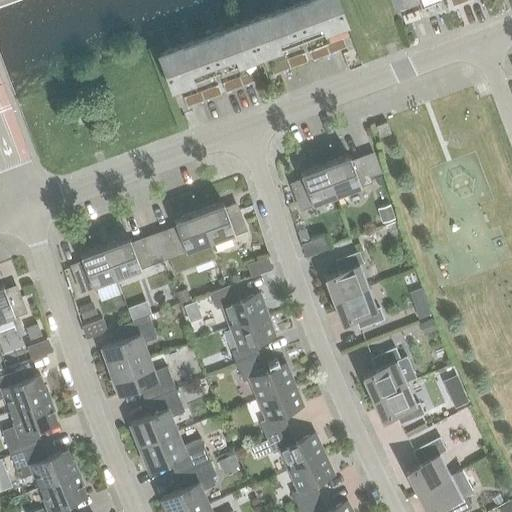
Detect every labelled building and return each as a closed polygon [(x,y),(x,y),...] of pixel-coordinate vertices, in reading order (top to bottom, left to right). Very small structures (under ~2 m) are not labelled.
[(304,0),(303,1),(315,34),(323,32),(323,33),(330,30),(318,0),(304,0)] [(336,0),(318,0),(330,30),(345,25),(336,0)] [(303,1),(288,6),(301,40),(315,34),(303,1)] [(438,3),(422,9),(425,17),(442,11),(438,3)] [(301,40),(288,6),(274,12),(286,45),(301,40)] [(418,10),(402,16),(405,25),(421,19),(418,10)] [(265,13),(259,16),(272,52),(279,49),(278,48),(286,45),(274,12),(266,15),(265,13)] [(259,16),(244,21),(258,57),(272,52),(259,16)] [(244,21),(230,27),(243,63),(258,57),(244,21)] [(243,63),(230,27),(223,29),(224,30),(216,33),(228,67),(236,64),(237,65),(243,63)] [(216,33),(201,39),(214,72),(228,67),(216,33)] [(214,72),(201,39),(187,44),(199,78),(214,72)] [(330,43),(334,52),(345,48),(342,39),(330,43)] [(334,52),(330,43),(319,47),(322,57),(334,52)] [(179,46),(172,48),(185,84),(192,82),(192,80),(199,78),(187,44),(179,47),(179,46)] [(322,57),(319,47),(307,52),(311,61),(322,57)] [(185,84),(172,48),(157,54),(170,90),(185,84)] [(292,57),(295,67),(307,62),(303,53),(292,57)] [(295,67),(292,57),(280,62),(284,71),(295,67)] [(284,71),(280,62),(269,66),(272,75),(284,71)] [(244,75),(247,85),(259,80),(255,71),(244,75)] [(247,85),(244,75),(232,79),(236,89),(247,85)] [(236,89),(232,79),(221,84),(224,93),(236,89)] [(205,90),(208,99),(220,95),(216,85),(205,90)] [(208,99),(205,90),(193,94),(197,103),(208,99)] [(197,103),(193,94),(182,98),(185,107),(197,103)] [(386,122),(374,126),(378,137),(390,133),(386,122)] [(348,155),(323,164),(335,196),(371,183),(362,159),(351,163),(348,155)] [(300,209),(335,196),(323,164),(299,173),(302,181),(291,185),(300,209)] [(221,202),(197,211),(209,243),(245,230),(236,206),(224,210),(221,202)] [(377,208),(381,223),(393,219),(389,204),(377,208)] [(175,273),(215,259),(209,243),(197,211),(173,220),(176,228),(153,236),(162,260),(169,258),(175,273)] [(389,239),(400,234),(396,224),(384,229),(389,239)] [(296,232),(299,240),(307,237),(304,229),(296,232)] [(314,252),(334,245),(330,232),(309,240),(314,252)] [(128,237),(103,246),(115,278),(162,260),(153,236),(131,245),(128,237)] [(115,278),(103,246),(79,255),(82,263),(71,267),(80,291),(115,278)] [(257,274),(280,264),(274,251),(251,261),(257,274)] [(331,300),(366,287),(358,265),(362,263),(358,251),(334,260),(338,271),(323,277),(331,300)] [(220,306),(228,327),(266,314),(258,293),(238,300),(232,283),(208,292),(214,308),(220,306)] [(2,284),(0,284),(0,320),(25,312),(16,288),(4,292),(2,284)] [(331,300),(340,322),(355,317),(359,328),(383,319),(378,307),(374,309),(366,287),(331,300)] [(179,303),(190,299),(185,288),(175,292),(179,303)] [(194,318),(207,315),(203,299),(190,302),(194,318)] [(91,302),(78,307),(82,319),(96,314),(91,302)] [(425,303),(411,308),(415,320),(430,314),(425,303)] [(176,307),(163,313),(168,324),(181,319),(176,307)] [(229,349),(235,365),(259,357),(253,342),(273,334),(266,314),(228,327),(235,347),(229,349)] [(100,347),(108,370),(147,357),(141,342),(155,337),(147,315),(121,325),(126,337),(100,347)] [(25,327),(29,339),(40,335),(36,323),(25,327)] [(372,357),(387,350),(382,339),(367,345),(372,357)] [(371,397),(404,383),(395,361),(399,359),(394,347),(372,357),(371,357),(376,369),(361,375),(371,397)] [(3,349),(0,350),(0,367),(9,365),(3,349)] [(152,371),(147,357),(108,370),(117,394),(143,384),(147,395),(173,386),(165,366),(152,371)] [(264,372),(259,357),(235,365),(241,381),(247,378),(256,399),(293,384),(285,363),(264,372)] [(0,397),(3,397),(9,411),(47,397),(39,374),(12,383),(8,373),(0,375),(0,397)] [(371,397),(380,419),(395,413),(400,424),(423,414),(418,402),(414,404),(404,383),(371,397)] [(258,422),(264,437),(287,427),(281,413),(301,404),(293,384),(256,399),(264,420),(258,422)] [(462,389),(449,395),(454,407),(467,401),(462,389)] [(128,423),(137,446),(175,431),(169,417),(183,411),(175,392),(149,402),(154,412),(128,423)] [(56,421),(47,397),(9,411),(14,426),(0,430),(8,450),(33,441),(29,430),(56,421)] [(277,450),(286,470),(323,453),(314,433),(294,442),(287,427),(264,437),(271,452),(277,450)] [(181,445),(175,431),(137,446),(147,469),(173,459),(177,470),(207,458),(199,438),(181,445)] [(415,492),(448,475),(437,454),(445,450),(438,437),(412,450),(419,463),(405,471),(415,492)] [(32,473),(38,487),(76,472),(66,448),(40,459),(36,449),(11,459),(19,478),(32,473)] [(332,473),(323,453),(286,470),(296,490),(290,493),(297,508),(319,497),(312,482),(332,473)] [(233,454),(217,461),(222,472),(238,466),(233,454)] [(159,498),(165,511),(189,511),(207,504),(200,490),(213,484),(210,476),(214,474),(209,462),(179,475),(185,487),(159,498)] [(415,492),(425,511),(429,511),(441,506),(443,511),(456,511),(469,506),(463,494),(471,490),(460,469),(448,475),(415,492)] [(85,495),(76,472),(38,487),(47,510),(41,511),(62,511),(59,505),(85,495)] [(351,511),(346,501),(326,511),(319,497),(297,508),(298,511),(351,511)] [(511,511),(511,500),(498,508),(499,511),(511,511)]
